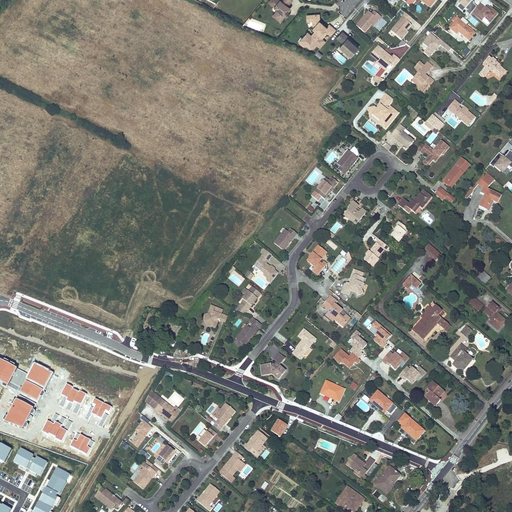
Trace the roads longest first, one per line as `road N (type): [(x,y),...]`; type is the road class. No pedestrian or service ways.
road 1 (residential): [(233,386),(0,300)]
road 2 (residential): [(354,181),(293,257),(295,297),(233,386)]
road 3 (residential): [(443,472),(263,397)]
road 4 (track): [(68,511),(148,366)]
